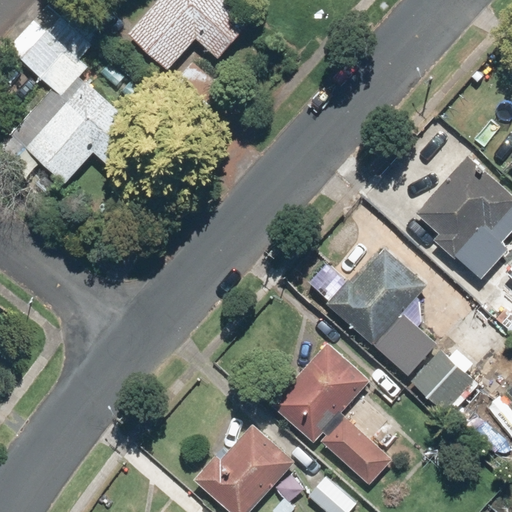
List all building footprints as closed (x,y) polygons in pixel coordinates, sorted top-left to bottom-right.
[(166,71),(194,40),(218,60),(249,25),(220,0),(158,0),(155,5),(127,36),(166,71)] [(59,97),(86,67),(78,60),(104,30),(73,2),(60,16),(47,5),(6,50),(59,97)] [(222,90),(191,63),(169,87),(200,114),(222,90)] [(147,138),(124,117),(84,82),(52,118),(26,147),(65,182),(92,153),(115,174),(147,138)] [(511,201),(511,198),(508,195),(465,155),(414,211),(437,232),(432,238),(452,257),(483,223),(488,228),(511,201)] [(382,246),(350,282),(346,279),(325,302),(405,374),(434,343),(399,312),(424,284),(382,246)] [(315,436),(368,484),(391,459),(338,411),(367,380),(326,342),(269,404),(311,441),(315,436)] [(438,350),(410,380),(442,409),(470,379),(438,350)] [(250,423),(218,458),(213,454),(190,478),(227,511),(246,511),(292,461),(250,423)] [(325,476),(307,495),(325,511),(345,511),(355,502),(325,476)]
